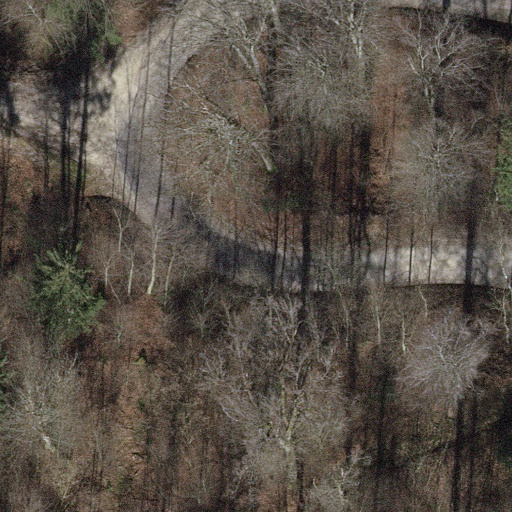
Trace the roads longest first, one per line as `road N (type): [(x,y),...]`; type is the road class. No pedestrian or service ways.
road 1 (track): [(265,0),(170,41),(140,91),(135,140),(155,195),(207,244),(288,271),(444,262),(511,272)]
road 2 (track): [(135,140),(0,112)]
